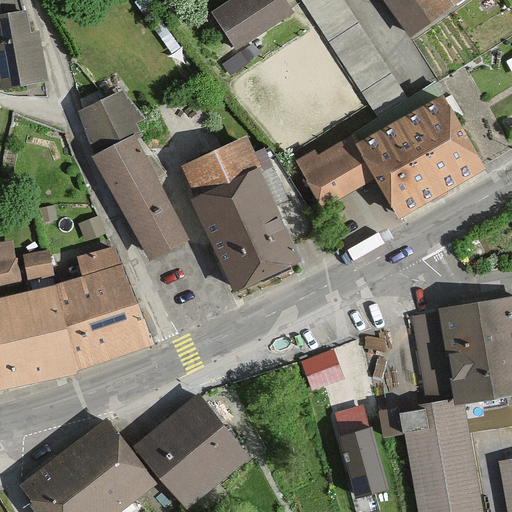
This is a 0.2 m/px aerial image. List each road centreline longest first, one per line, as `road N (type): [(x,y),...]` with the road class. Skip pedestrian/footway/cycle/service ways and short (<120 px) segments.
road 1 (residential): [(54,124),(98,194),(174,361)]
road 2 (tertiary): [(174,361),(411,240)]
road 3 (tertiary): [(2,422),(174,361)]
road 4 (residential): [(33,0),(60,87),(54,124)]
